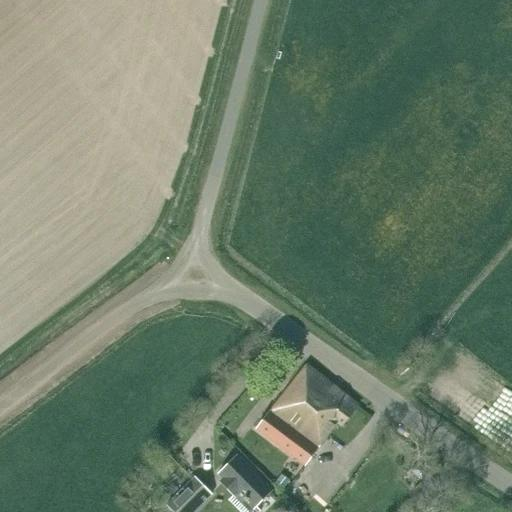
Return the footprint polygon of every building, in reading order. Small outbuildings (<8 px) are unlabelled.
[(307,367),(296,381),(326,406),(310,427),(326,439),(338,425),(343,429),(360,407),(307,367)] [(270,412),(318,450),(326,439),(310,427),(326,406),(296,381),(270,412)] [(306,466),(318,450),(270,412),(257,429),(306,466)] [(239,456),(221,475),(226,480),(227,484),(225,486),(236,496),(232,501),(243,511),(263,511),(265,511),(260,507),(275,490),(239,456)] [(434,469),(423,480),(434,491),(445,480),(434,469)] [(174,511),(199,511),(215,495),(197,479),(170,508),(174,511)] [(420,481),(409,481),(409,495),(420,495),(420,481)]
